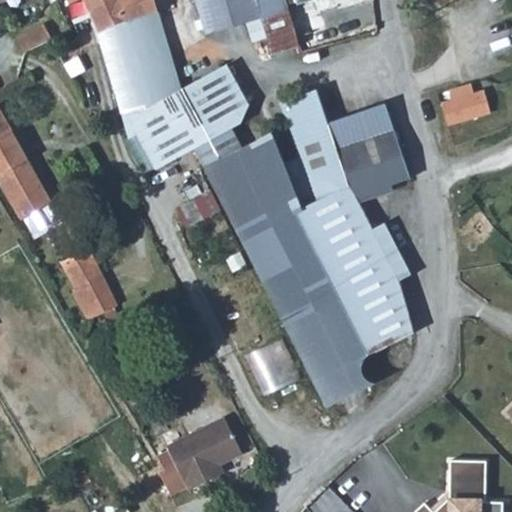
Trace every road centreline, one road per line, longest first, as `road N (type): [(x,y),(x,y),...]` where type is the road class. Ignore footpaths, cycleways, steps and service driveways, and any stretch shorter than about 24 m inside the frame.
road 1 (unknown): [(314,480),(136,177),(66,101),(0,83)]
road 2 (unknown): [(394,58),(281,63),(238,45)]
